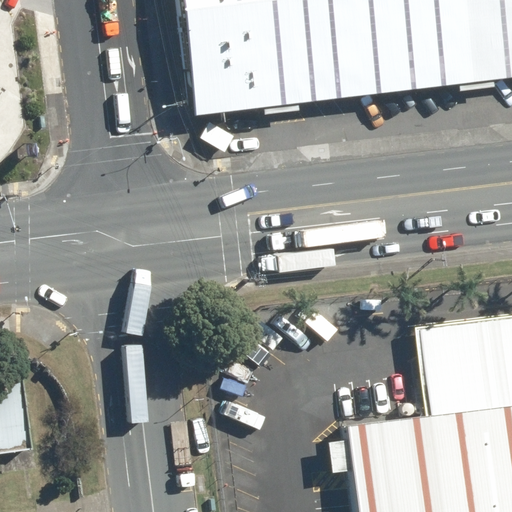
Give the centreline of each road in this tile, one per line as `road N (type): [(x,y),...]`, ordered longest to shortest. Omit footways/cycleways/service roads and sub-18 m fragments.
road 1 (primary): [(120,234),(511,185)]
road 2 (unclassified): [(120,234),(151,511)]
road 3 (tertiary): [(93,0),(120,234)]
road 4 (primary): [(0,249),(120,234)]
